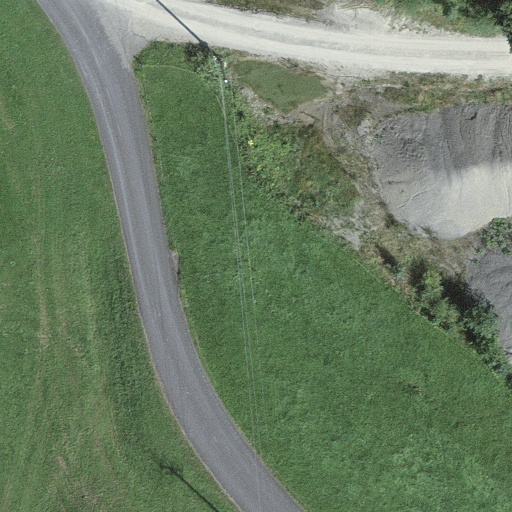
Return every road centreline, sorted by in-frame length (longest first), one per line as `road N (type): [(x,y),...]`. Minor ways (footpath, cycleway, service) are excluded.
road 1 (unclassified): [(275,511),(242,476),(187,387),(160,307),(115,108),(96,54),(63,0)]
road 2 (track): [(72,0),(343,50),(511,58)]
